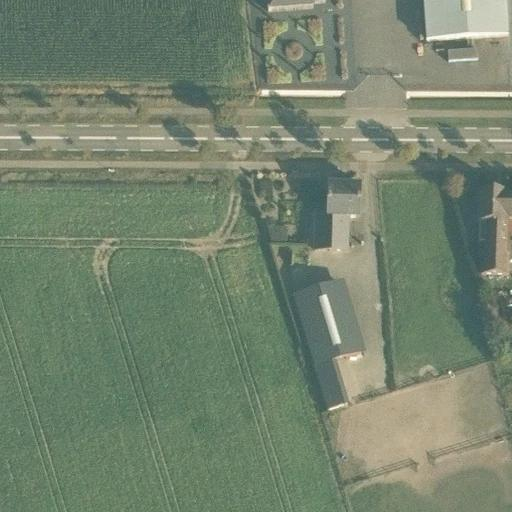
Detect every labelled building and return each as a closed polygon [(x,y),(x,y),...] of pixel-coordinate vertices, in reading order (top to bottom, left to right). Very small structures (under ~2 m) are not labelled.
[(266,0),(267,13),(312,10),(312,5),(324,4),(324,0),(266,0)] [(424,0),(427,42),(508,36),(505,0),(424,0)] [(360,188),(328,187),(328,200),(304,199),(303,229),(327,229),(327,217),(359,219),(360,188)] [(511,221),(511,195),(505,196),(506,193),(479,192),(478,224),(489,224),(488,259),(484,259),(484,276),(510,276),(511,256),(506,256),(507,221),(511,221)] [(297,291),(319,361),(361,348),(339,279),(297,291)]
